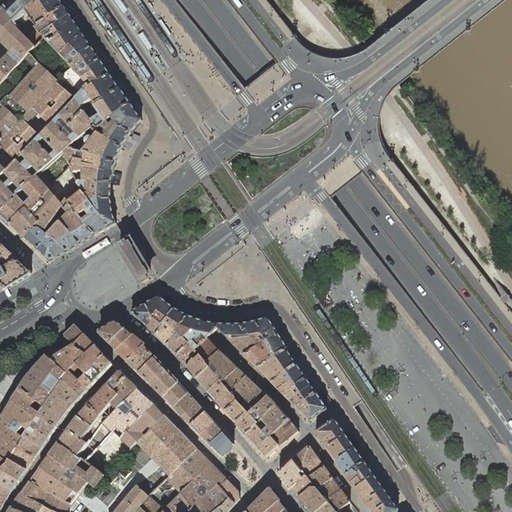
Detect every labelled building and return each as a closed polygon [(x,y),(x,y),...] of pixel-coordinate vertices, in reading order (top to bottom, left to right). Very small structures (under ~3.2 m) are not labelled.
[(12,0),(0,11),(0,29),(11,18),(12,19),(15,20),(24,11),(25,8),(24,6),(25,2),(28,0),(12,0)] [(0,63),(0,70),(8,78),(29,55),(35,49),(45,38),(42,35),(37,29),(38,28),(37,26),(64,7),(59,0),(28,0),(25,2),(24,6),(25,8),(24,11),(15,20),(12,19),(11,18),(0,29),(0,33),(14,48),(0,63)] [(71,16),(64,7),(37,26),(38,28),(37,29),(42,35),(71,16)] [(42,35),(45,38),(50,44),(52,42),(49,38),(54,34),(57,39),(73,28),(77,28),(78,27),(71,16),(42,35)] [(52,42),(50,44),(54,49),(45,58),(51,63),(58,53),(61,56),(83,34),(78,27),(77,28),(73,28),(57,39),(52,42)] [(83,34),(61,56),(71,67),(92,47),(83,34)] [(35,49),(29,55),(38,65),(39,64),(45,58),(54,49),(50,44),(45,38),(35,49)] [(101,61),(92,47),(71,67),(72,68),(80,76),(101,61)] [(0,144),(23,119),(33,109),(72,68),(71,67),(61,56),(58,53),(51,63),(45,58),(39,64),(38,65),(9,98),(0,107),(0,144)] [(2,85),(0,87),(0,90),(9,98),(38,65),(29,55),(8,78),(2,85)] [(111,75),(101,61),(80,76),(89,86),(91,88),(111,75)] [(80,76),(72,68),(33,109),(51,126),(89,86),(80,76)] [(89,86),(51,126),(41,136),(29,148),(38,157),(46,150),(40,143),(44,140),(50,146),(64,132),(59,127),(64,122),(69,127),(84,112),(86,112),(83,107),(92,100),(95,105),(121,89),(120,89),(111,75),(91,88),(89,86)] [(46,150),(38,157),(47,167),(63,152),(69,148),(85,133),(92,128),(97,132),(101,128),(110,119),(111,118),(118,112),(131,105),(121,89),(95,105),(101,114),(91,120),(86,112),(84,112),(69,127),(76,134),(71,139),(64,132),(50,146),(55,152),(51,156),(46,150)] [(0,107),(9,98),(0,90),(0,107)] [(86,112),(95,105),(92,100),(83,107),(86,112)] [(101,114),(95,105),(86,112),(91,120),(101,114)] [(142,121),(131,105),(118,112),(111,118),(130,135),(131,134),(131,133),(132,133),(132,132),(133,131),(134,130),(134,129),(135,129),(136,128),(137,127),(137,126),(138,125),(139,124),(139,123),(140,123),(141,122),(142,121)] [(51,126),(33,109),(23,119),(41,136),(51,126)] [(130,135),(111,118),(110,119),(101,128),(107,132),(103,136),(122,148),(123,147),(125,142),(126,141),(130,135)] [(0,163),(0,177),(4,173),(17,160),(21,156),(29,148),(41,136),(23,119),(0,144),(0,145),(12,156),(2,166),(0,163)] [(64,132),(69,127),(64,122),(59,127),(64,132)] [(76,134),(69,127),(64,132),(71,139),(76,134)] [(122,148),(103,136),(97,132),(92,128),(85,133),(69,148),(116,165),(116,163),(117,162),(117,161),(117,160),(118,158),(118,157),(119,156),(119,155),(119,154),(120,153),(120,152),(121,151),(121,150),(122,149),(122,148)] [(107,132),(101,128),(97,132),(103,136),(107,132)] [(46,150),(50,146),(44,140),(40,143),(46,150)] [(12,156),(0,145),(0,163),(2,166),(12,156)] [(55,152),(50,146),(46,150),(51,156),(55,152)] [(0,178),(0,213),(14,200),(17,194),(23,189),(47,167),(38,157),(29,148),(21,156),(27,161),(22,166),(17,160),(4,173),(11,181),(7,185),(0,178)] [(69,148),(63,152),(69,165),(114,174),(116,165),(69,148)] [(14,200),(0,213),(0,215),(10,225),(26,210),(29,212),(37,205),(41,200),(51,189),(54,184),(70,167),(69,165),(63,152),(47,167),(23,189),(31,199),(26,204),(17,194),(14,200)] [(27,161),(21,156),(17,160),(22,166),(27,161)] [(114,174),(69,165),(70,167),(78,182),(112,183),(114,174)] [(78,182),(70,167),(54,184),(51,189),(41,200),(56,216),(57,217),(59,219),(61,222),(82,245),(96,237),(66,199),(77,183),(78,182)] [(11,181),(4,173),(0,177),(0,178),(7,185),(11,181)] [(112,198),(112,183),(78,182),(77,183),(90,200),(112,199),(112,198)] [(90,200),(77,183),(66,199),(96,237),(110,228),(90,200)] [(31,199),(23,189),(17,194),(26,204),(31,199)] [(112,200),(112,199),(90,200),(110,228),(117,224),(116,223),(116,222),(116,221),(115,220),(115,219),(114,217),(114,216),(114,215),(114,214),(113,213),(113,212),(113,211),(113,210),(112,209),(113,208),(112,207),(112,206),(112,205),(112,204),(112,203),(112,202),(112,201),(112,200)] [(26,210),(10,225),(25,239),(37,226),(44,231),(56,216),(41,200),(37,205),(29,212),(26,210)] [(57,217),(56,216),(44,231),(45,232),(57,217)] [(49,236),(61,222),(59,219),(57,217),(45,232),(49,236)] [(68,253),(82,245),(61,222),(49,236),(60,244),(68,253)] [(52,263),(68,253),(60,244),(49,236),(45,232),(44,231),(37,226),(25,239),(52,263)] [(142,285),(155,277),(131,238),(118,245),(142,285)] [(0,270),(19,261),(5,247),(0,242),(0,270)] [(0,270),(0,280),(6,291),(32,275),(32,274),(32,273),(19,261),(0,270)] [(153,315),(163,325),(175,308),(174,308),(166,302),(161,297),(160,296),(147,304),(153,315)] [(144,324),(156,335),(163,327),(163,325),(153,315),(147,304),(146,304),(131,313),(132,314),(144,324)] [(156,335),(167,346),(178,334),(176,332),(188,316),(181,312),(175,308),(163,325),(163,327),(156,335)] [(178,334),(185,339),(202,321),(201,321),(194,319),(188,316),(176,332),(178,334)] [(256,322),(267,341),(278,333),(268,318),(261,320),(256,322)] [(189,344),(195,350),(208,338),(201,331),(205,327),(206,322),(204,321),(203,322),(202,321),(185,339),(189,344)] [(208,338),(208,339),(213,334),(218,329),(215,326),(215,324),(211,323),(206,322),(205,327),(201,331),(208,338)] [(215,326),(218,329),(244,355),(267,341),(256,322),(255,322),(243,324),(234,325),(222,325),(218,324),(215,324),(215,326)] [(101,334),(111,344),(126,330),(118,323),(115,323),(101,331),(101,334)] [(47,356),(47,357),(68,374),(64,381),(75,390),(81,383),(89,390),(92,387),(113,365),(112,363),(85,335),(76,325),(65,337),(47,356)] [(126,330),(111,344),(118,351),(134,336),(126,330)] [(267,341),(244,355),(257,369),(288,349),(278,333),(267,341)] [(167,346),(178,357),(189,344),(185,339),(178,334),(167,346)] [(134,336),(118,351),(128,361),(126,362),(127,363),(146,346),(134,336)] [(200,357),(206,364),(220,351),(208,339),(208,338),(195,350),(200,357)] [(188,368),(200,357),(195,350),(189,344),(178,357),(188,368)] [(146,346),(127,363),(140,372),(155,357),(145,348),(146,347),(146,346)] [(288,349),(257,369),(271,383),(297,364),(288,350),(289,350),(288,349)] [(210,368),(221,381),(222,383),(238,368),(220,351),(206,364),(210,368)] [(38,417),(58,427),(70,410),(89,390),(81,383),(75,390),(64,381),(68,374),(47,357),(29,376),(28,378),(20,389),(37,401),(44,407),(40,413),(38,417)] [(179,383),(155,357),(140,372),(139,373),(165,398),(179,383)] [(188,368),(198,379),(210,368),(206,364),(200,357),(188,368)] [(297,364),(271,383),(283,395),(307,378),(297,364)] [(198,379),(209,392),(221,381),(210,368),(198,379)] [(222,383),(229,391),(230,392),(247,377),(238,368),(222,383)] [(89,406),(101,415),(119,394),(115,389),(127,378),(123,373),(120,373),(89,406)] [(247,377),(230,392),(237,401),(241,406),(259,389),(247,377)] [(138,389),(127,378),(115,389),(119,394),(101,415),(92,426),(83,439),(88,444),(104,425),(113,414),(138,389)] [(307,378),(283,395),(289,401),(312,386),(307,378)] [(209,392),(217,401),(229,391),(222,383),(221,381),(209,392)] [(189,394),(179,383),(165,398),(174,408),(189,394)] [(312,386),(289,401),(296,407),(317,393),(312,386)] [(20,389),(13,401),(37,418),(38,417),(40,413),(44,407),(37,401),(20,389)] [(145,396),(138,389),(113,414),(104,425),(88,444),(79,456),(86,461),(113,431),(145,396)] [(249,414),(267,397),(259,389),(241,406),(247,413),(249,414)] [(229,391),(217,401),(226,412),(237,401),(230,392),(229,391)] [(317,393),(296,407),(309,421),(310,421),(327,409),(327,408),(317,393)] [(197,403),(189,394),(174,408),(182,416),(197,403)] [(155,405),(145,396),(113,431),(123,440),(129,433),(155,405)] [(236,422),(246,434),(257,425),(276,405),(267,397),(249,414),(247,413),(236,422)] [(3,417),(0,421),(23,438),(27,431),(32,428),(37,419),(37,418),(13,401),(8,408),(5,413),(3,417)] [(237,401),(226,412),(236,422),(247,413),(241,406),(237,401)] [(205,412),(197,403),(182,416),(191,426),(205,412)] [(139,443),(165,416),(155,405),(129,433),(123,440),(133,450),(139,443)] [(257,425),(269,439),(271,436),(289,419),(276,405),(257,425)] [(92,426),(101,415),(89,406),(79,417),(92,426)] [(215,424),(205,412),(191,426),(201,435),(215,424)] [(192,443),(165,416),(139,443),(171,477),(175,474),(200,451),(192,443)] [(37,419),(32,428),(50,439),(58,427),(38,417),(37,418),(37,419)] [(92,426),(79,417),(69,429),(60,442),(79,456),(88,444),(83,439),(92,426)] [(271,436),(281,447),(299,432),(289,419),(271,436)] [(326,447),(345,434),(334,419),(315,432),(326,447)] [(0,421),(0,456),(8,462),(11,458),(17,449),(18,450),(25,439),(23,438),(0,421)] [(224,434),(215,424),(201,435),(211,446),(224,434)] [(246,434),(258,448),(269,439),(257,425),(246,434)] [(27,431),(23,438),(25,439),(43,449),(50,439),(32,428),(27,431)] [(96,469),(123,440),(113,431),(86,461),(96,469)] [(237,449),(224,434),(211,446),(224,458),(237,449)] [(355,447),(345,434),(326,447),(336,461),(355,447)] [(269,439),(258,448),(268,458),(279,447),(280,448),(281,447),(271,436),(269,439)] [(25,439),(18,450),(36,458),(43,449),(25,439)] [(96,469),(86,461),(79,456),(60,442),(50,456),(70,469),(78,474),(90,482),(89,483),(95,488),(106,476),(96,469)] [(309,478),(324,466),(311,447),(308,447),(293,461),(307,476),(309,478)] [(364,461),(355,447),(336,461),(345,474),(364,461)] [(11,458),(28,470),(36,458),(18,450),(17,449),(11,458)] [(213,465),(200,451),(175,474),(171,477),(170,478),(150,497),(141,507),(145,511),(163,511),(165,511),(213,465)] [(0,456),(0,470),(2,471),(8,462),(0,456)] [(80,493),(89,483),(90,482),(78,474),(70,469),(50,456),(41,469),(80,493)] [(8,462),(2,471),(20,481),(27,470),(28,470),(11,458),(8,462)] [(293,490),(307,476),(293,461),(279,473),(293,490)] [(374,474),(364,461),(345,474),(355,488),(374,474)] [(130,473),(120,463),(107,476),(108,477),(111,479),(112,479),(114,481),(122,473),(127,478),(130,473)] [(229,481),(213,465),(165,511),(188,511),(190,511),(191,511),(212,511),(230,497),(236,504),(241,499),(240,491),(229,481)] [(315,486),(317,490),(333,478),(324,466),(309,478),(315,486)] [(71,504),(72,502),(80,493),(41,469),(31,482),(71,504)] [(0,486),(11,493),(20,481),(2,471),(0,474),(0,486)] [(384,488),(374,474),(355,488),(365,501),(384,488)] [(300,498),(315,486),(309,478),(307,476),(293,490),(300,498)] [(327,501),(341,490),(333,478),(317,490),(327,501)] [(22,496),(55,511),(65,511),(71,504),(31,482),(22,496)] [(0,502),(4,505),(11,493),(0,486),(0,502)] [(116,511),(117,511),(139,487),(138,486),(116,511)] [(310,511),(317,511),(328,503),(327,501),(317,490),(315,486),(300,498),(310,511)] [(139,487),(117,511),(145,511),(141,507),(150,497),(139,487)] [(391,499),(384,488),(365,501),(373,511),(391,499)] [(269,489),(246,511),(269,511),(281,501),(271,490),(270,489),(269,489)] [(336,511),(337,511),(352,501),(351,500),(350,501),(341,490),(327,501),(328,503),(336,511)] [(55,511),(22,496),(13,508),(21,511),(55,511)] [(228,511),(236,504),(230,497),(212,511),(228,511)] [(396,511),(399,510),(391,499),(373,511),(372,511),(396,511)] [(283,511),(287,509),(281,501),(269,511),(283,511)] [(360,511),(352,501),(337,511),(360,511)] [(336,511),(328,503),(317,511),(336,511)]
